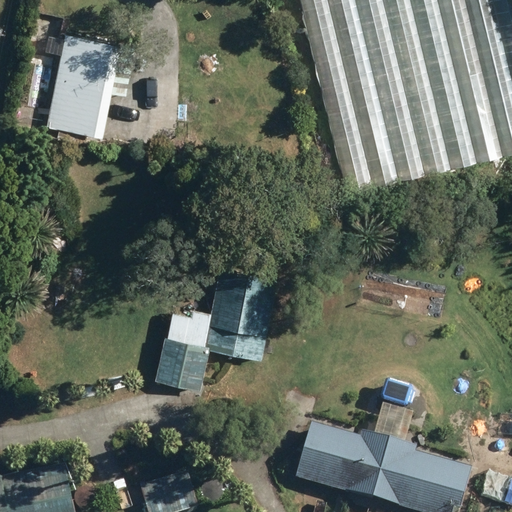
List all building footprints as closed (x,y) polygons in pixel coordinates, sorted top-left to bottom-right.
[(106,45),(61,37),(44,130),(68,135),(85,138),(98,140),(106,94),(123,98),(128,70),(103,66),(106,45)] [(277,274),(217,261),(206,315),(188,311),(187,318),(167,314),(162,339),(160,338),(150,385),(196,395),(205,352),(256,362),(277,274)] [(355,441),(306,427),(304,426),(287,482),(393,511),(456,511),(467,472),(411,456),(412,450),(357,435),(355,441)] [(69,511),(60,468),(0,480),(0,511),(69,511)] [(184,475),(135,489),(142,511),(188,511),(193,511),(187,493),(184,475)] [(502,493),(491,492),(488,508),(492,510),(498,511),(502,493)]
